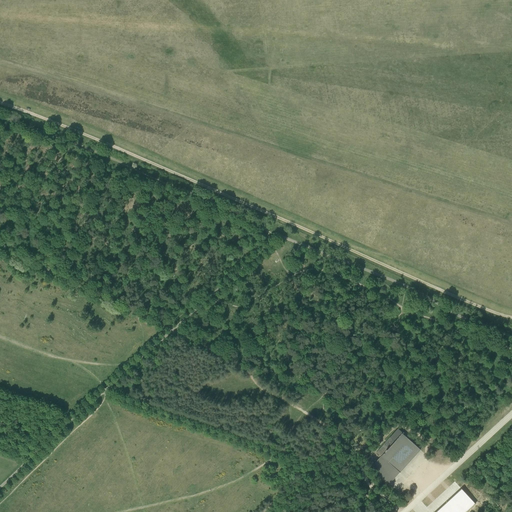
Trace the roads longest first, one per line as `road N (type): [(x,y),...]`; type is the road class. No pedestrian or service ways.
road 1 (track): [(0,103),(511,318)]
road 2 (unknown): [(168,327),(218,299),(244,304),(293,274),(318,269),(413,315),(511,349)]
road 3 (track): [(104,392),(312,468),(392,511)]
road 4 (track): [(0,110),(275,233)]
road 5 (track): [(275,233),(511,338)]
road 6 (track): [(174,329),(235,358),(341,433)]
road 7 (unknown): [(0,337),(76,363),(114,365),(174,329)]
road 8 (unclassified): [(405,511),(511,414)]
road 9 (track): [(0,486),(104,392)]
road 10 (track): [(174,329),(275,233)]
